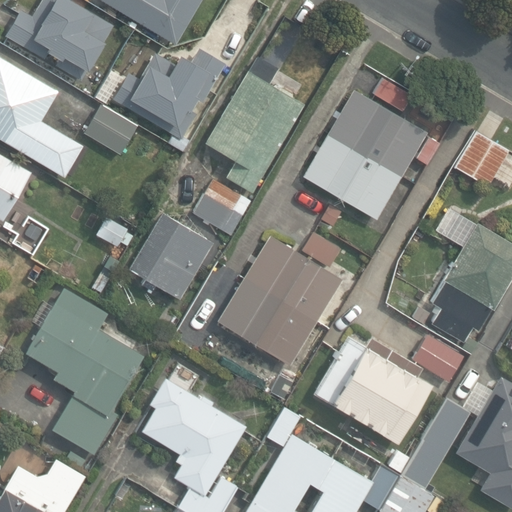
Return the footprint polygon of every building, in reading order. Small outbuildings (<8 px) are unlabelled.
[(4,34),(82,80),(97,59),(93,56),(112,23),(72,0),(39,0),(31,13),(20,7),(4,34)] [(106,0),(172,39),(194,0),(106,0)] [(164,134),(177,142),(182,133),(179,131),(192,109),(188,107),(195,95),(198,97),(221,57),(196,43),(189,54),(179,48),(171,61),(150,49),(136,73),(124,66),(108,95),(167,129),(164,134)] [(223,172),(247,186),(299,98),(263,77),(271,62),(252,51),(201,137),(232,155),(223,172)] [(0,57),(0,140),(55,172),(63,177),(81,145),(39,120),(57,90),(0,57)] [(374,93),(401,109),(410,94),(383,78),(374,93)] [(303,175),(375,217),(425,130),(412,123),(353,88),(303,175)] [(83,130),(119,152),(136,124),(100,102),(83,130)] [(472,127),(450,164),(484,184),(489,174),(504,182),(511,168),(511,153),(505,150),(506,147),(472,127)] [(415,152),(425,158),(436,137),(426,132),(415,152)] [(28,165),(0,149),(0,214),(0,215),(28,165)] [(209,175),(190,208),(227,229),(246,196),(209,175)] [(320,217),(332,224),(341,208),(329,201),(320,217)] [(457,341),(467,347),(474,336),(462,329),(467,321),(473,325),(486,302),(488,303),(511,263),(511,238),(471,215),(469,217),(444,202),(431,224),(457,239),(425,295),(435,301),(426,316),(460,336),(457,341)] [(129,267),(178,296),(211,241),(162,212),(150,231),(129,267)] [(126,228),(104,214),(94,233),(116,246),(126,228)] [(302,249),(328,264),(339,247),(312,231),(302,249)] [(217,319),(288,363),(340,277),(269,233),(242,276),(240,275),(228,294),(231,296),(217,319)] [(102,266),(111,271),(119,259),(110,253),(102,266)] [(24,273),(37,280),(45,266),(32,259),(24,273)] [(100,291),(109,277),(100,272),(91,286),(100,291)] [(106,294),(117,301),(125,290),(114,283),(106,294)] [(93,453),(117,413),(109,408),(141,353),(97,327),(106,311),(62,285),(23,351),(55,370),(51,377),(72,390),(50,428),(93,453)] [(427,307),(416,301),(409,312),(420,319),(427,307)] [(409,354),(446,377),(461,351),(425,329),(409,354)] [(314,391),(397,440),(431,383),(415,374),(421,365),(370,335),(365,343),(348,333),(314,391)] [(268,387),(280,394),(289,379),(276,372),(268,387)] [(478,488),(511,506),(511,381),(499,374),(492,387),(477,378),(461,405),(475,413),(453,451),(488,471),(478,488)] [(167,511),(213,511),(231,482),(211,470),(239,422),(205,402),(208,398),(197,392),(195,395),(160,375),(146,400),(152,403),(138,426),(176,449),(172,456),(177,460),(170,472),(186,481),(174,501),(167,511)] [(397,470),(419,483),(421,480),(425,482),(467,410),(454,403),(456,399),(443,391),(397,469),(397,470)] [(263,431),(279,441),(296,412),(280,402),(263,431)] [(375,506),(397,470),(377,459),(367,476),(288,430),(250,493),(239,511),(347,511),(357,496),(374,505),(375,506)] [(393,442),(383,459),(396,467),(406,450),(393,442)] [(79,462),(84,453),(69,444),(64,454),(79,462)] [(62,511),(84,474),(55,457),(46,472),(37,475),(17,464),(0,493),(0,511),(62,511)] [(419,483),(397,470),(375,506),(385,511),(418,511),(431,490),(419,483)] [(433,490),(448,499),(455,487),(440,478),(433,490)] [(432,493),(423,508),(429,511),(433,511),(442,499),(432,493)]
